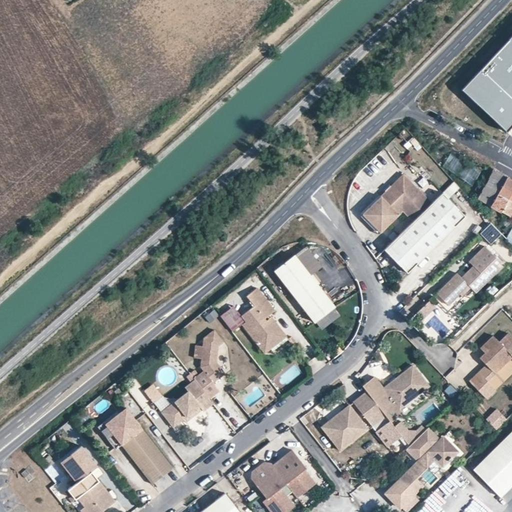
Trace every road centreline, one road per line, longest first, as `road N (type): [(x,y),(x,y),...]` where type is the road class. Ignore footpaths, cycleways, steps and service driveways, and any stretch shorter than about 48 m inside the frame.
road 1 (track): [(316,0),(0,281)]
road 2 (residential): [(154,511),(352,359),(376,315)]
road 3 (tertiary): [(0,458),(226,268)]
road 4 (tertiary): [(226,268),(0,435)]
road 5 (tertiary): [(397,105),(499,0)]
road 6 (residential): [(376,315),(364,262),(305,193)]
road 7 (unclassified): [(397,105),(511,167)]
road 8 (tertiary): [(305,193),(397,105)]
